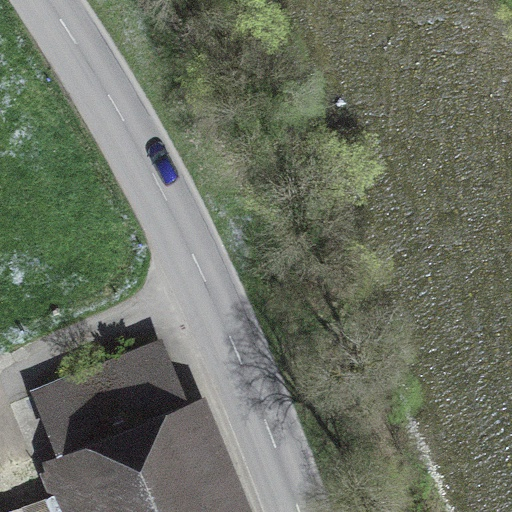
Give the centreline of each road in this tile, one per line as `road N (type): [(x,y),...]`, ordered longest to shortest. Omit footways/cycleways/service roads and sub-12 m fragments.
road 1 (secondary): [(296,511),(247,380),(155,180),(46,0)]
road 2 (unknown): [(201,276),(0,345)]
